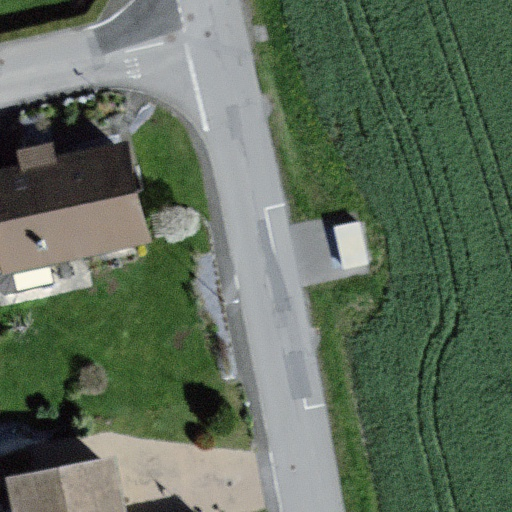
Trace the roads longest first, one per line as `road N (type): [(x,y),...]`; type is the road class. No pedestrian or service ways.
road 1 (residential): [(305,511),(212,34)]
road 2 (residential): [(212,34),(0,82)]
